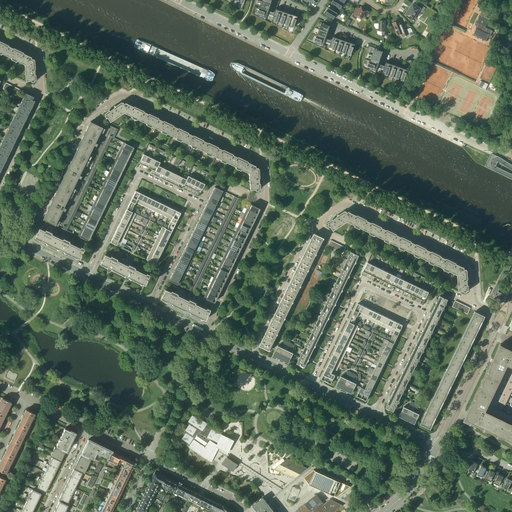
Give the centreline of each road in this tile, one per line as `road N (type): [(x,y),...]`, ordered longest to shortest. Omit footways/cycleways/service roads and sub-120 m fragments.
road 1 (residential): [(267,203),(260,159),(118,93),(84,120),(23,244)]
road 2 (residential): [(149,305),(195,198),(135,174),(86,274)]
road 3 (residential): [(374,414),(422,314),(365,283),(311,384)]
road 4 (residential): [(496,153),(289,54)]
road 5 (residential): [(476,304),(467,259),(351,203),(312,224)]
road 6 (residential): [(312,224),(249,353)]
road 7 (residential): [(205,332),(267,203)]
road 8 (residential): [(289,54),(178,0)]
road 9 (unclassified): [(438,443),(491,335)]
